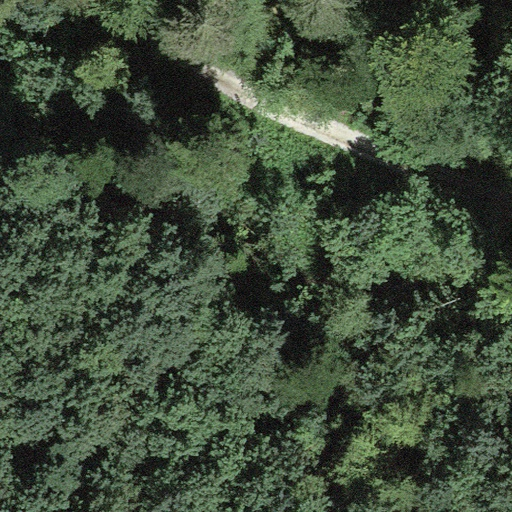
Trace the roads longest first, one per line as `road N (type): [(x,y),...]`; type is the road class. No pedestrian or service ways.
road 1 (track): [(511,200),(372,151),(207,71),(121,0)]
road 2 (track): [(396,0),(511,60)]
